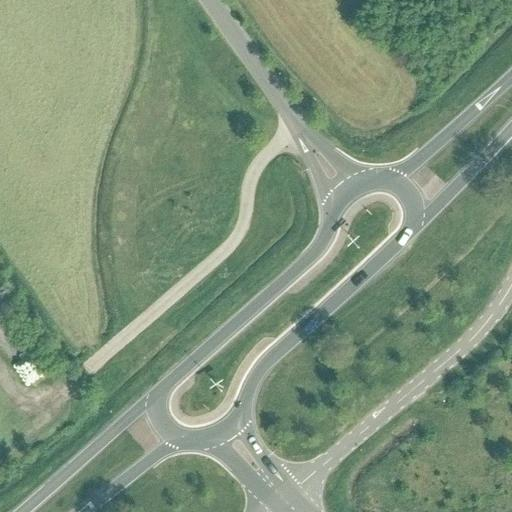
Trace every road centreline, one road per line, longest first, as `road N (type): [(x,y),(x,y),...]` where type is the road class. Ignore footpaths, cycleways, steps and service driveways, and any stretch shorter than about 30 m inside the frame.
road 1 (unclassified): [(283,498),(469,340),(511,282)]
road 2 (primary): [(237,416),(265,362),(412,227)]
road 3 (primary): [(332,211),(310,255),(157,392)]
road 4 (primary): [(157,392),(22,511)]
road 5 (tertiary): [(305,139),(208,0)]
road 6 (primary): [(511,74),(386,178)]
road 7 (primary): [(412,227),(511,126)]
road 8 (primary): [(80,511),(182,439)]
